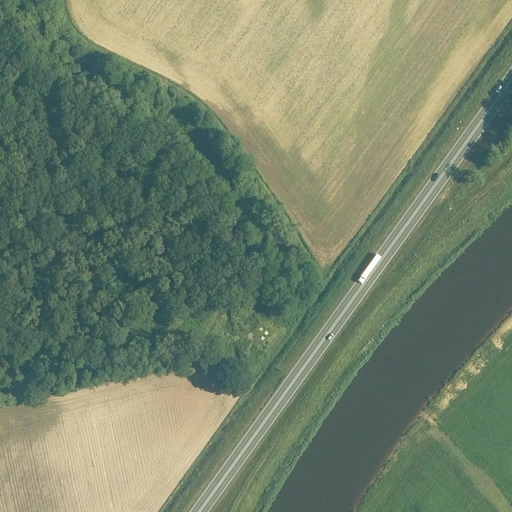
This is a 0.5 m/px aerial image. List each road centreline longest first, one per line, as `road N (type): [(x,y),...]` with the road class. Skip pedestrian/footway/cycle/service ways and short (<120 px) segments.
road 1 (trunk): [(198,511),(511,78)]
road 2 (track): [(0,393),(176,354)]
